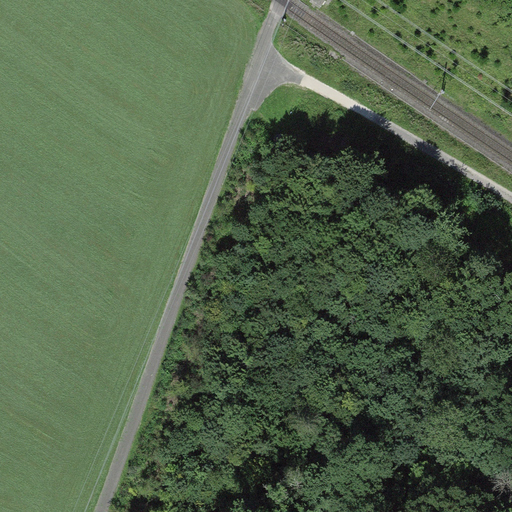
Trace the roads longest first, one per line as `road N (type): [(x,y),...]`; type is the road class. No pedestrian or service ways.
road 1 (track): [(282,0),(102,511)]
road 2 (track): [(260,56),(511,197)]
